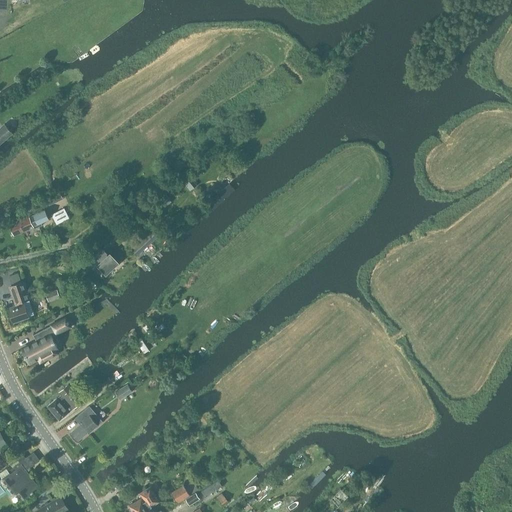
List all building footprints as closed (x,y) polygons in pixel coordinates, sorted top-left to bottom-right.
[(0,143),(12,133),(5,124),(0,127),(0,143)] [(188,189),(195,184),(187,175),(181,180),(188,189)] [(167,210),(173,205),(157,185),(150,191),(167,210)] [(61,192),(48,199),(50,204),(63,197),(61,192)] [(15,235),(30,228),(34,226),(35,229),(43,225),(41,223),(49,219),(44,209),(29,216),(10,224),(15,235)] [(63,209),(50,215),(55,225),(68,219),(63,209)] [(137,255),(160,233),(153,226),(130,248),(137,255)] [(106,275),(119,262),(110,253),(97,265),(106,275)] [(19,271),(9,275),(13,283),(22,279),(19,271)] [(23,301),(28,299),(26,292),(27,292),(23,282),(10,286),(17,306),(9,309),(13,322),(28,317),(23,301)] [(46,293),(48,301),(60,298),(57,289),(46,293)] [(60,328),(58,324),(64,321),(62,316),(28,333),(32,339),(17,347),(24,362),(53,347),(46,333),(51,330),(51,332),(60,328)] [(99,364),(95,367),(78,380),(83,385),(87,382),(88,383),(103,371),(99,364)] [(128,383),(117,392),(120,396),(123,393),(126,396),(133,390),(128,383)] [(59,420),(82,401),(68,384),(59,392),(61,394),(57,398),(57,397),(47,406),(59,420)] [(80,423),(70,432),(77,441),(88,432),(89,433),(102,422),(89,406),(75,418),(80,423)] [(4,437),(0,439),(0,451),(8,445),(4,437)] [(31,466),(26,458),(23,454),(17,458),(20,463),(14,467),(16,469),(2,479),(13,494),(17,491),(23,498),(36,488),(24,472),(31,466)] [(201,488),(204,494),(217,486),(214,481),(201,488)] [(177,503),(190,495),(184,484),(171,492),(177,503)] [(143,511),(149,508),(160,501),(150,486),(142,492),(144,496),(131,504),(133,508),(132,509),(132,510),(131,511),(143,511)] [(335,510),(348,494),(340,488),(331,499),(330,498),(326,503),(324,502),(315,511),(326,511),(331,507),(335,510)] [(189,505),(200,498),(196,492),(186,498),(189,505)] [(223,505),(228,501),(222,493),(216,497),(223,505)] [(66,511),(69,510),(61,496),(37,510),(38,511),(66,511)]
